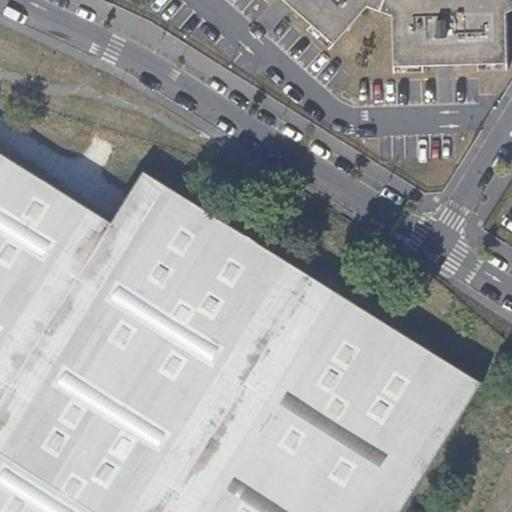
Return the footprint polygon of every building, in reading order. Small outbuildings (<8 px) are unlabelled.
[(287,0),(315,24),(336,43),(370,5),(382,10),(385,0),(287,0)] [(511,0),(385,0),(382,10),(394,14),(396,65),(424,64),(480,63),(509,62),(508,12),(511,10),(511,0)] [(315,24),(310,29),(331,48),(336,43),(315,24)] [(509,62),(480,63),(480,70),(509,69),(509,62)] [(424,64),(396,65),(396,72),(425,72),(424,64)] [(0,511),(402,511),(484,382),(145,171),(113,221),(0,150),(0,511)]
